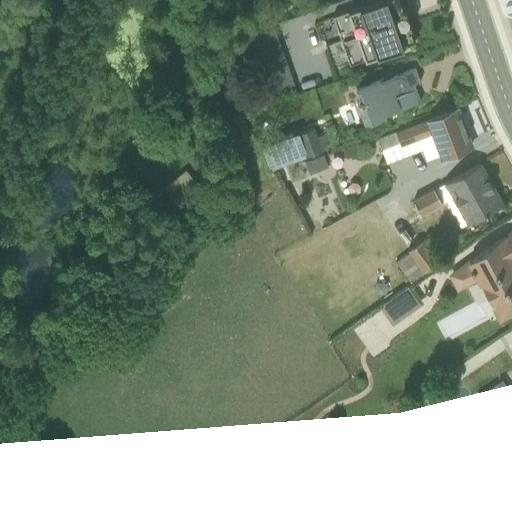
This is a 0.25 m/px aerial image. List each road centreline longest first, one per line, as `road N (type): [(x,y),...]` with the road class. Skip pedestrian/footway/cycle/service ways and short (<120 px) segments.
road 1 (unknown): [(387,229),(387,202),(402,178),(504,103)]
road 2 (secondary): [(511,118),(468,0)]
